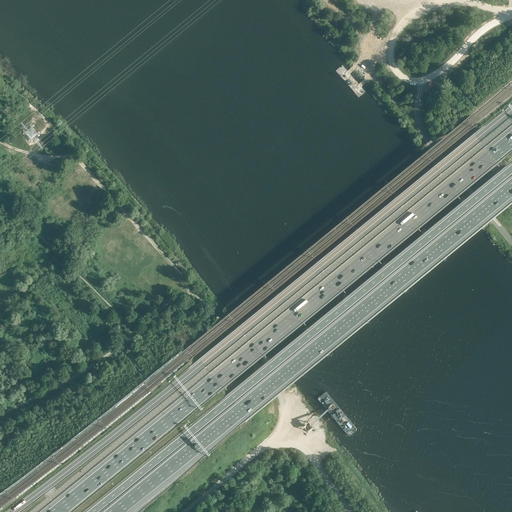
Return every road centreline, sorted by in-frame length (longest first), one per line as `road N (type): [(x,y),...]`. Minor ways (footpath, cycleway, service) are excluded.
road 1 (unclassified): [(32,511),(511,119)]
road 2 (motorway): [(511,137),(55,511)]
road 3 (motorway): [(511,167),(89,511)]
road 4 (motorway): [(113,511),(511,186)]
road 5 (unclassified): [(511,14),(457,2),(419,9),(395,33),(390,52),(397,74),(415,82),(499,20)]
road 6 (track): [(320,0),(357,37),(368,71),(400,113),(418,121)]
